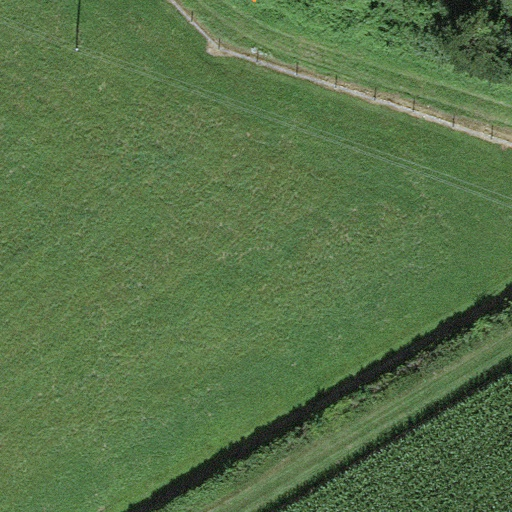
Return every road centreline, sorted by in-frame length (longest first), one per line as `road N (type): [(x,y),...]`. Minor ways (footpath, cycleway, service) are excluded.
road 1 (track): [(511,329),(189,511)]
road 2 (track): [(200,0),(215,15),(511,118)]
